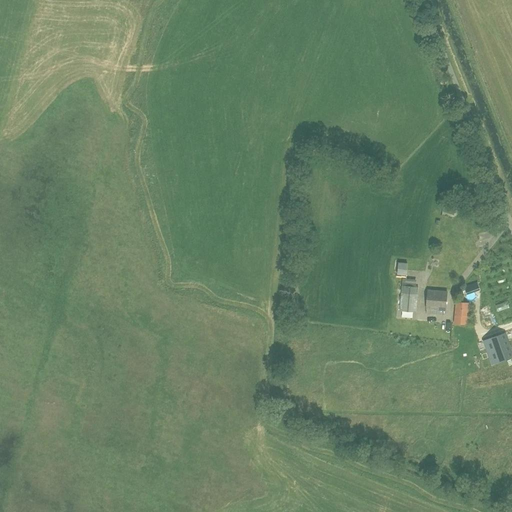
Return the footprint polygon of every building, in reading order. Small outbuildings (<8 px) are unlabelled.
[(446,200),(445,204),(443,211),(446,212),(454,214),(456,208),(458,203),(446,200)] [(418,287),(416,287),(402,285),(400,311),(416,313),(418,287)] [(447,292),(428,291),(426,313),(443,315),(443,311),(445,311),(447,292)] [(468,325),(469,303),(456,302),(455,324),(468,325)] [(511,351),(506,334),(505,333),(503,334),(500,335),(483,341),(483,342),(492,365),(511,358),(511,351)]
